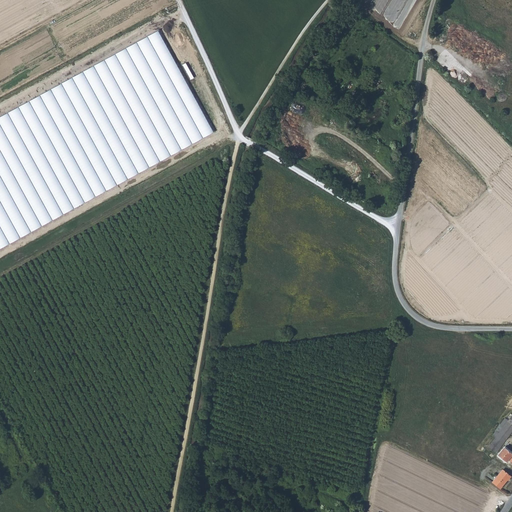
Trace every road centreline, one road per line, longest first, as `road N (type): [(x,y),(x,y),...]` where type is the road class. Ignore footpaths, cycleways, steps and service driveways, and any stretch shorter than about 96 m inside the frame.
road 1 (unclassified): [(434,0),(392,211),(393,293),(422,318),(511,330)]
road 2 (track): [(392,223),(240,138)]
road 3 (track): [(240,138),(178,0)]
